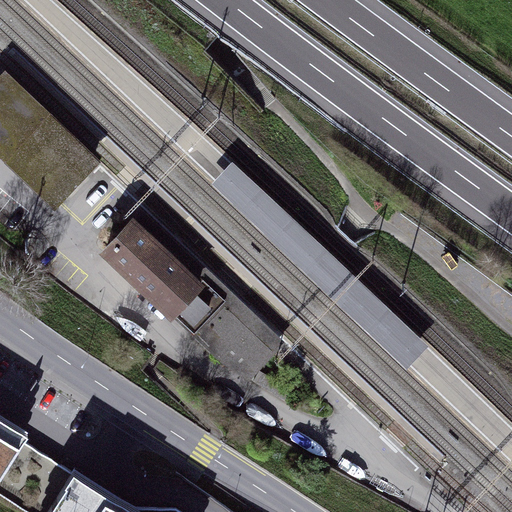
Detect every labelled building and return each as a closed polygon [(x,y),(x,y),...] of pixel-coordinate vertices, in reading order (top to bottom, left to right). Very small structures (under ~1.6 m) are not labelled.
[(0,150),(55,202),(97,158),(1,67),(0,68),(0,150)] [(213,183),(408,369),(430,345),(234,161),(213,183)] [(144,203),(137,211),(205,275),(226,295),(221,300),(195,327),(192,330),(215,353),(230,364),(250,377),(257,369),(275,350),(287,338),(144,203)] [(174,308),(205,275),(137,211),(133,207),(99,244),(171,312),(174,308)] [(205,275),(174,308),(195,327),(221,300),(226,295),(205,275)] [(0,475),(29,432),(0,412),(0,475)] [(135,511),(72,470),(44,511),(135,511)]
